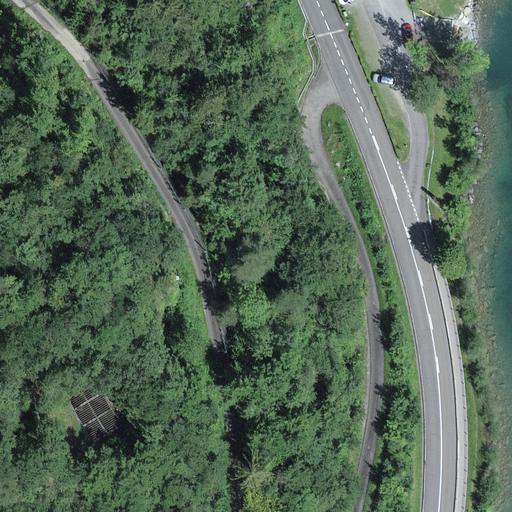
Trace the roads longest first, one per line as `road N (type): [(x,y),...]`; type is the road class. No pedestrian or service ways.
road 1 (track): [(232,511),(234,445),(202,265),(144,151),(73,49),(23,0)]
road 2 (tertiary): [(316,0),(394,192),(433,342),(442,424),(437,511)]
